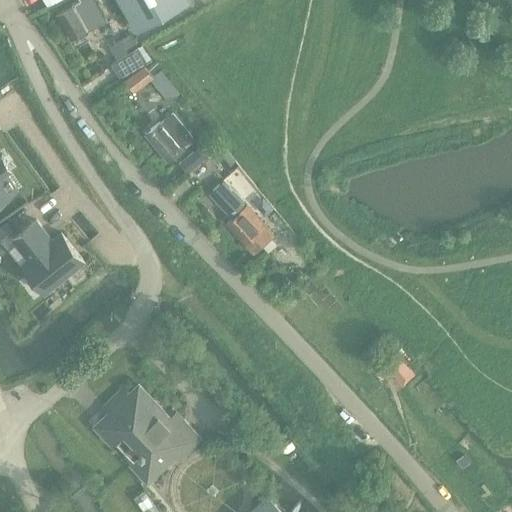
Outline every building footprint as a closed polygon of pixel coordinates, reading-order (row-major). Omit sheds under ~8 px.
[(92,0),(79,0),(56,14),(72,41),(105,22),(92,0)] [(121,0),(137,28),(186,0),(121,0)] [(139,47),(131,34),(110,47),(118,61),(111,65),(120,79),(146,62),(137,48),(139,47)] [(154,62),(146,68),(152,77),(160,70),(154,62)] [(140,73),(127,83),(136,94),(149,84),(140,73)] [(160,122),(145,134),(169,163),(184,151),(187,148),(184,145),(193,138),(173,113),(161,123),(160,122)] [(224,146),(214,154),(225,168),(235,160),(224,146)] [(187,173),(205,159),(197,149),(179,164),(187,173)] [(0,199),(18,187),(6,171),(11,167),(2,154),(0,155),(0,199)] [(245,202),(223,180),(209,194),(230,216),(245,202)] [(246,206),(226,225),(254,255),(274,236),(246,206)] [(8,220),(0,226),(0,236),(3,240),(16,230),(8,220)] [(36,220),(13,238),(29,259),(23,264),(45,292),(84,261),(62,232),(52,240),(36,220)] [(326,287),(299,311),(351,370),(378,344),(326,287)] [(400,358),(389,370),(403,384),(414,373),(400,358)] [(180,460),(201,439),(183,419),(177,425),(139,385),(127,396),(122,390),(104,407),(110,412),(96,426),(112,443),(124,432),(143,453),(131,464),(148,481),(175,455),(180,460)] [(286,511),(269,494),(250,511),(286,511)]
